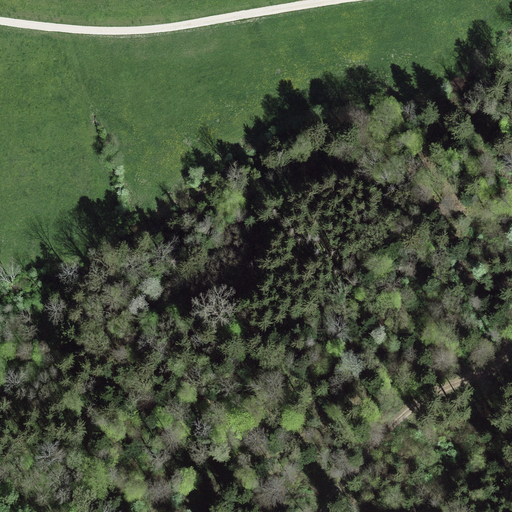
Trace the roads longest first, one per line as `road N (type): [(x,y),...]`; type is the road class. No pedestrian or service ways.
road 1 (track): [(338,0),(121,30),(0,20)]
road 2 (track): [(511,352),(415,407),(322,511)]
